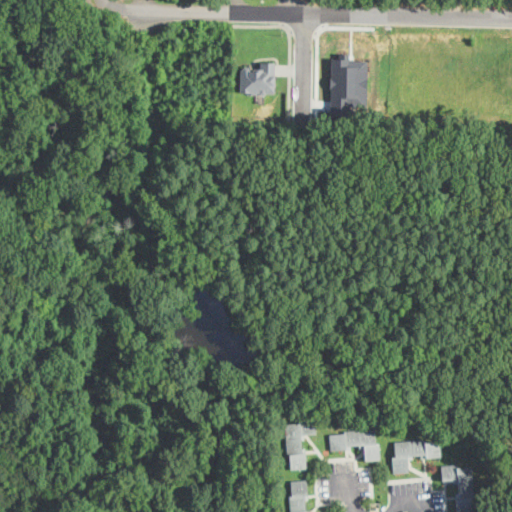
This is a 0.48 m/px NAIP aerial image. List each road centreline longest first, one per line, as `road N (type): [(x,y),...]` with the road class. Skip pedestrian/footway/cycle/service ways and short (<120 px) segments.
road 1 (residential): [(511,17),(121,9)]
road 2 (residential): [(304,132),(302,11)]
